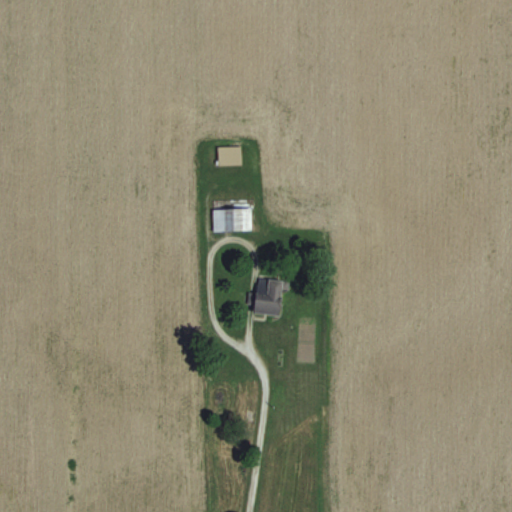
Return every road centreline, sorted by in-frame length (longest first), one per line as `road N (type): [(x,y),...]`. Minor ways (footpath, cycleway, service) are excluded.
road 1 (residential): [(260,265),(250,346),(235,345),(214,313),(213,255),(229,244),(253,246),(260,265)]
road 2 (residential): [(253,511),(268,388),(250,346)]
